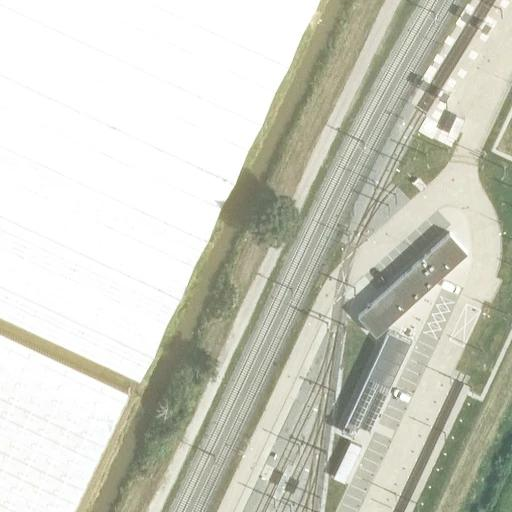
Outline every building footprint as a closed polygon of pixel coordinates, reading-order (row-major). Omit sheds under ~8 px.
[(0,0),(0,312),(139,377),(314,0),(0,0)] [(449,232),(358,315),(375,334),(467,252),(449,232)] [(0,327),(0,511),(69,511),(128,387),(0,327)] [(379,348),(341,430),(353,436),(358,424),(369,430),(411,340),(389,329),(388,329),(381,343),(379,348)] [(350,441),(333,476),(344,482),(345,481),(345,480),(361,446),(350,441)]
